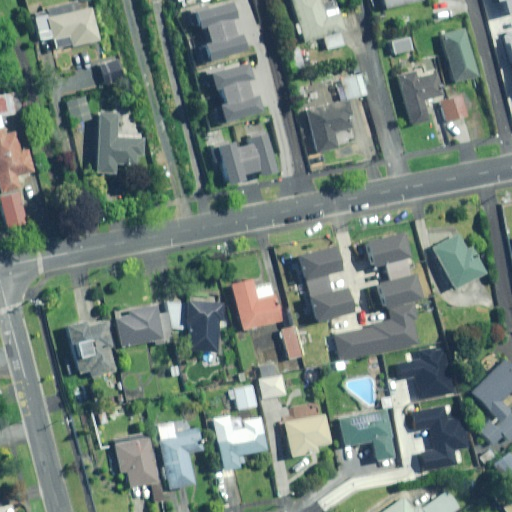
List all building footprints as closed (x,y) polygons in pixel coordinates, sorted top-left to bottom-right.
[(322,17),(318,0),(286,0),(293,24),(289,25),(292,34),(295,34),(298,43),(321,37),(324,50),(342,46),(338,32),(340,32),(336,13),(322,17)] [(417,0),(376,0),(378,10),(417,0)] [(497,0),(501,15),(511,12),(511,0),(490,0),(491,1),(496,0),(497,0)] [(228,19),(224,2),(203,7),(203,5),(183,10),(188,29),(195,27),(199,43),(192,44),(197,61),(236,51),(232,34),(226,36),(222,20),(228,19)] [(48,40),(50,40),(52,49),(68,45),(69,47),(100,40),(93,8),(47,18),(46,15),(32,18),(37,40),(48,38),(48,40)] [(474,78),(462,28),(436,34),(448,84),(474,78)] [(511,29),(503,32),(504,35),(501,36),(502,42),(501,43),(507,65),(511,63),(511,29)] [(410,51),(407,38),(389,42),(392,55),(410,51)] [(296,48),(285,50),(290,71),(302,68),(296,48)] [(117,59),(98,65),(104,85),(123,80),(117,59)] [(253,113),(248,96),(242,97),(238,82),(244,80),(240,63),(200,73),(204,90),(211,89),(215,104),(208,106),(213,123),(253,113)] [(441,97),(435,72),(415,77),(413,71),(395,75),(407,127),(426,122),(421,101),(441,97)] [(366,94),(360,75),(339,80),(344,100),(366,94)] [(0,116),(20,113),(16,92),(0,95),(0,116)] [(466,117),(460,96),(438,102),(443,123),(466,117)] [(90,119),(84,97),(64,102),(70,125),(90,119)] [(350,116),(347,100),(303,109),(312,154),(335,149),(332,133),(350,129),(347,117),(350,116)] [(138,134),(114,133),(115,113),(94,112),(90,174),(110,175),(111,165),(133,167),(133,156),(140,157),(141,139),(137,138),(138,134)] [(0,127),(0,193),(17,189),(14,177),(30,173),(25,150),(18,151),(13,132),(3,134),(1,127),(0,127)] [(267,150),(262,131),(246,135),(246,137),(242,139),(243,145),(227,148),(226,142),(224,143),(224,141),(208,144),(218,186),(236,182),(235,176),(250,172),(251,177),(268,173),(263,151),(267,150)] [(24,224),(16,192),(0,196),(0,216),(3,229),(24,224)] [(405,255),(409,253),(402,228),(365,238),(372,263),(383,260),(387,276),(376,279),(383,305),(421,295),(414,269),(409,270),(405,255)] [(466,246),(458,231),(431,245),(454,287),(486,270),(471,243),(466,246)] [(307,293),(314,318),(351,308),(345,283),(330,287),(326,271),(340,267),(333,242),(296,252),(303,277),(308,293),(307,293)] [(254,285),(252,277),(231,282),(242,329),(281,319),(274,292),(272,293),(269,281),(254,285)] [(222,320),(223,301),(187,297),(185,320),(189,321),(186,348),(216,351),(219,319),(222,320)] [(159,312),(157,302),(128,308),(129,313),(115,316),(120,346),(154,340),(155,344),(174,341),(168,311),(159,312)] [(333,333),(338,358),(418,343),(413,319),(417,318),(416,311),(389,316),(389,318),(369,322),(370,325),(333,333)] [(87,369),(89,376),(114,370),(108,346),(111,345),(105,318),(86,322),(85,318),(66,323),(77,371),(87,369)] [(301,354),(294,325),(281,328),(288,357),(301,354)] [(413,376),(418,399),(453,392),(444,347),(435,349),(434,346),(418,350),(419,358),(396,363),(400,379),(413,376)] [(511,389),(511,364),(505,357),(470,391),(499,420),(510,409),(501,400),(511,389)] [(285,394),(281,374),(258,378),(262,398),(285,394)] [(256,405),(252,385),(227,390),(229,398),(235,397),(237,408),(256,405)] [(447,418),(444,404),(411,411),(415,430),(428,428),(432,448),(420,450),(424,470),(457,463),(454,450),(468,447),(462,415),(447,418)] [(391,436),(385,407),(337,416),(343,445),(371,439),(375,459),(393,455),(389,436),(391,436)] [(511,436),(511,414),(510,412),(495,426),(488,418),(477,429),(493,444),(503,434),(509,440),(511,436)] [(330,442),(324,413),(283,420),(290,456),(317,451),(316,444),(330,442)] [(231,428),(228,414),(212,417),(223,469),(240,465),(238,454),(266,448),(259,416),(242,419),(243,426),(231,428)] [(198,426),(174,431),(172,421),(156,424),(159,438),(157,439),(167,488),(194,482),(188,452),(203,448),(198,426)] [(153,501),(163,499),(159,479),(156,480),(147,435),(111,442),(117,471),(124,470),(127,486),(150,482),(153,501)] [(511,475),(511,454),(509,451),(492,463),(505,480),(511,475)] [(451,511),(459,507),(447,490),(422,508),(425,511),(451,511)] [(413,508),(404,496),(380,511),(423,511),(419,505),(413,508)]
